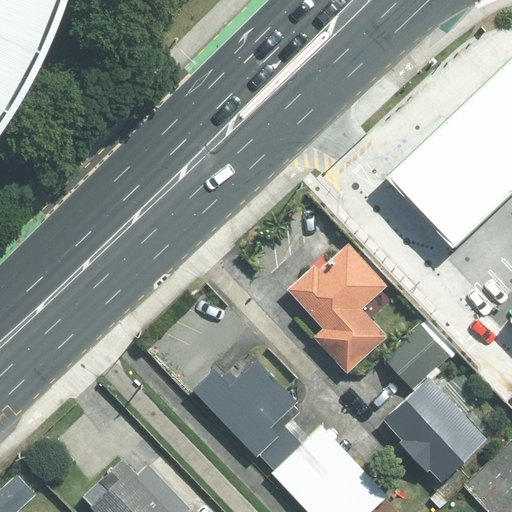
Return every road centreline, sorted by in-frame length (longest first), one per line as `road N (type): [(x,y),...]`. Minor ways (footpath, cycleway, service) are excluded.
road 1 (secondary): [(217,120),(0,322)]
road 2 (secondary): [(357,3),(217,120)]
road 3 (primary): [(217,120),(287,0)]
